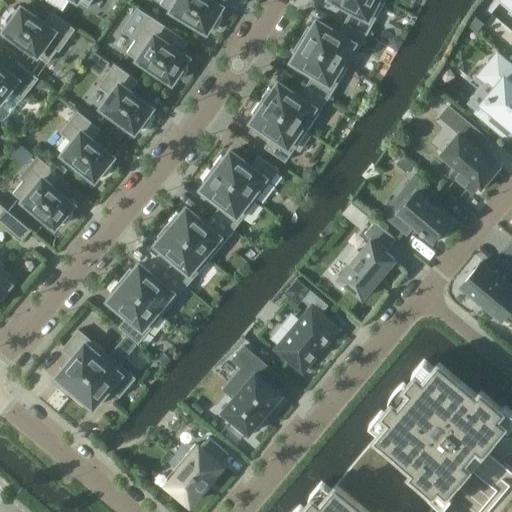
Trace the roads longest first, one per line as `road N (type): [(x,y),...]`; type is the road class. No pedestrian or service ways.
road 1 (residential): [(0,362),(202,118),(280,0)]
road 2 (residential): [(422,298),(238,511)]
road 3 (residential): [(132,511),(0,400)]
road 4 (residential): [(511,189),(422,298)]
